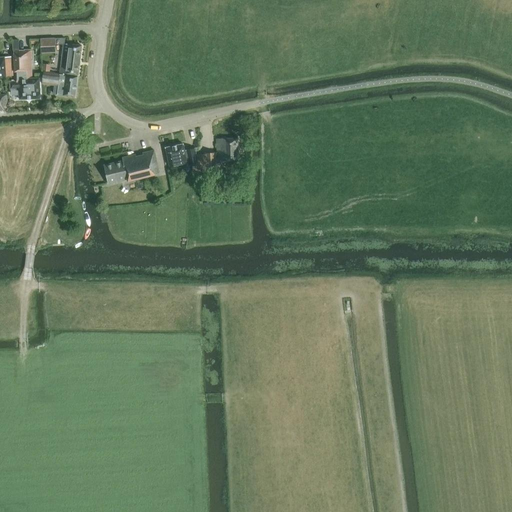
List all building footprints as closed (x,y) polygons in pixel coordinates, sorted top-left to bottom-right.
[(56,52),(55,38),(41,38),(41,53),(56,52)] [(10,89),(11,89),(11,93),(13,95),(19,95),(19,99),(40,98),(39,81),(39,79),(36,79),(36,81),(31,81),(31,50),(18,50),(18,40),(12,40),(13,51),(14,81),(10,81),(10,89)] [(78,75),(81,46),(63,44),(60,73),(78,75)] [(5,76),(13,75),(11,56),(0,57),(0,77),(5,77),(5,76)] [(75,97),(78,76),(43,72),(42,82),(42,84),(54,85),(53,93),(57,94),(57,95),(75,97)] [(205,171),(217,171),(216,162),(238,162),(237,138),(216,139),(217,152),(204,153),(205,171)] [(186,159),(185,156),(184,151),(183,144),(165,148),(168,160),(169,166),(186,163),(187,163),(186,159)] [(196,148),(184,151),(185,156),(186,159),(187,163),(186,163),(187,167),(196,165),(195,161),(196,148)] [(128,181),(159,173),(154,150),(142,153),(143,155),(136,156),(135,154),(122,158),(123,161),(104,165),(103,165),(108,184),(127,179),(128,181)]
